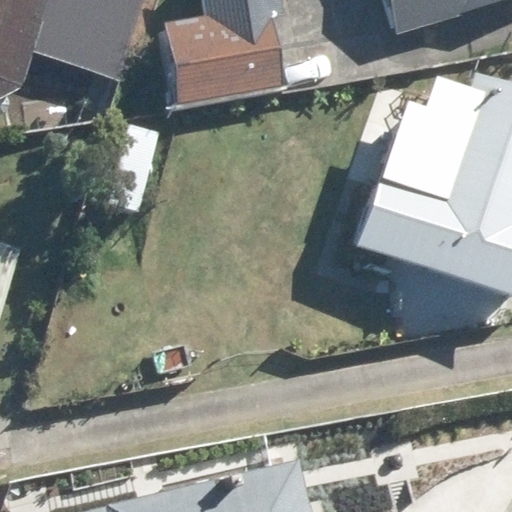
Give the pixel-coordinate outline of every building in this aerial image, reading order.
[(0,0),(0,97),(20,87),(31,54),(118,82),(145,0),(0,0)] [(385,0),(396,33),(506,0),(385,0)] [(266,12),(162,29),(176,108),(279,91),(266,12)] [(353,246),(511,297),(511,88),(473,76),(467,95),(446,89),(415,185),(377,172),(353,246)] [(376,312),(291,321),(295,359),(380,350),(376,312)] [(306,511),(296,467),(97,511),(306,511)]
